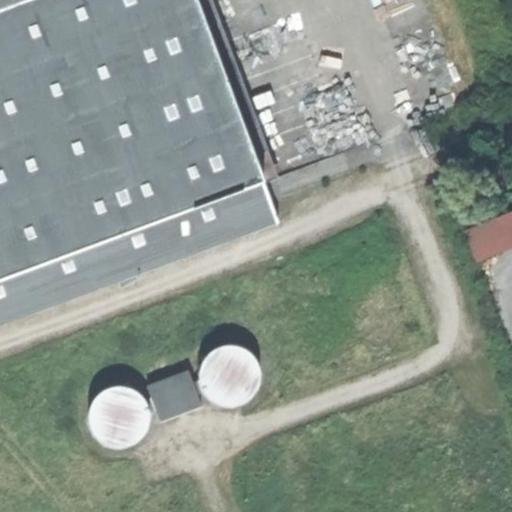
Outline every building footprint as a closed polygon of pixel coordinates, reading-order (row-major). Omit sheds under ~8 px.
[(193,0),(0,0),(0,320),(274,220),(266,199),(193,0)] [(207,0),(193,0),(266,199),(278,195),(207,0)] [(511,214),(468,230),(478,260),(511,247),(511,214)] [(256,394),(261,386),(264,371),(262,361),(252,348),(243,343),(229,341),(218,344),(208,351),(202,361),(199,373),(200,378),(202,387),(204,390),(209,396),(220,403),(232,405),(244,403),(256,394)] [(199,392),(204,390),(202,387),(200,378),(193,381),(189,369),(148,383),(152,394),(146,396),(150,401),(152,410),(158,408),(161,418),(203,404),(199,392)] [(145,433),(149,425),(152,410),(150,401),(146,396),(140,387),(131,382),(117,380),(107,383),(96,390),(90,401),(87,413),(90,426),(97,435),(108,443),(120,445),(132,442),(145,433)]
